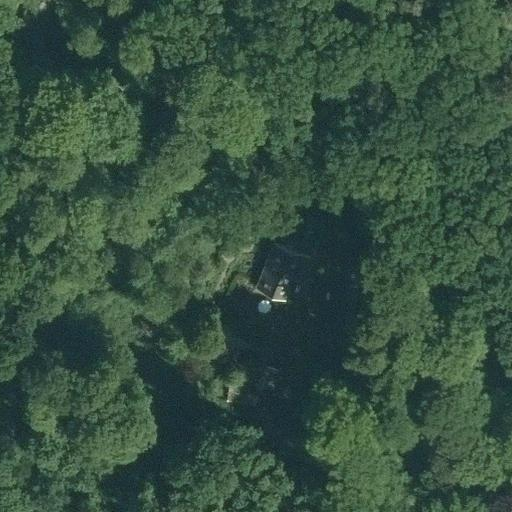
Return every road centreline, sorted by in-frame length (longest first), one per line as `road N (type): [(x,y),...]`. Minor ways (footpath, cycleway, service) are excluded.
road 1 (unclassified): [(0,330),(41,0)]
road 2 (track): [(416,511),(444,462),(511,385)]
